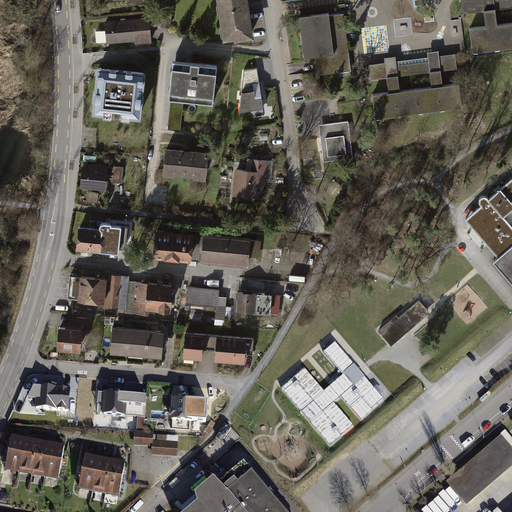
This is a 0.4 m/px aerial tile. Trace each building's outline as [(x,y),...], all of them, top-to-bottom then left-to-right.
[(249,0),(217,0),(224,41),(234,39),(235,43),(256,39),(249,0)] [(511,0),(461,0),(463,13),(484,11),(486,26),(470,28),(473,51),(474,51),(474,52),(478,51),(478,50),(496,48),(496,49),(500,49),(500,47),(511,45),(511,0)] [(329,12),(299,16),(305,57),(315,56),(317,72),(351,68),(344,13),(329,15),(329,12)] [(150,17),(109,20),(111,41),(152,38),(150,17)] [(385,62),(369,64),(371,79),(387,77),(389,92),(373,94),(375,117),(377,117),(377,118),(380,117),(380,116),(398,114),(398,115),(402,115),(402,114),(419,112),(423,112),(423,111),(441,109),(445,109),(444,108),(462,106),(459,83),(443,85),(441,70),(457,68),(456,53),(439,55),(439,50),(427,52),(428,57),(396,60),(396,56),(384,57),(385,62)] [(220,66),(175,61),(170,98),(172,98),(184,100),(216,104),(220,66)] [(145,73),(96,68),(91,115),(140,121),(145,73)] [(257,69),(244,70),(240,111),(251,110),(252,114),(264,112),(257,69)] [(184,100),(172,98),(168,128),(180,130),(184,100)] [(348,120),(319,124),(323,161),(352,157),(348,120)] [(209,153),(165,149),(162,176),(175,178),(175,177),(193,179),(193,180),(206,181),(209,153)] [(276,161),(247,158),(246,169),(234,168),(231,196),(257,199),(258,186),(273,187),(276,161)] [(93,166),(83,165),(81,188),(105,190),(107,168),(93,166)] [(511,180),(466,219),(499,257),(493,262),(511,283),(511,180)] [(102,231),(78,229),(76,250),(100,252),(118,254),(121,227),(110,226),(110,225),(103,224),(101,225),(100,227),(100,229),(102,231)] [(181,234),(155,231),(153,258),(190,262),(193,235),(181,234)] [(251,238),(204,234),(201,263),(248,268),(249,257),(250,241),(251,238)] [(261,242),(250,241),(249,257),(259,258),(261,242)] [(129,277),(108,274),(107,279),(104,304),(104,306),(126,309),(129,282),(129,277)] [(80,278),(70,277),(69,286),(67,299),(78,300),(78,302),(104,304),(107,279),(80,275),(80,278)] [(174,286),(129,282),(126,309),(125,313),(148,316),(149,310),(171,313),(174,286)] [(220,289),(189,286),(187,304),(216,307),(215,318),(225,319),(227,297),(219,297),(220,289)] [(250,293),(236,292),(235,312),(271,315),(271,313),(272,295),(250,293)] [(272,295),(271,313),(279,314),(281,295),(272,295)] [(397,316),(379,331),(391,346),(430,314),(419,301),(399,318),(397,316)] [(164,358),(166,330),(147,329),(131,327),(119,326),(114,325),(112,354),(164,358)] [(71,327),(60,326),(59,349),(83,351),(84,328),(71,327)] [(204,335),(185,333),(183,359),(202,361),(203,350),(204,335)] [(217,336),(204,335),(203,350),(215,351),(217,336)] [(254,339),(217,336),(215,351),(214,362),(245,364),(246,351),(253,352),(254,339)] [(305,367),(281,387),(330,445),(354,425),(334,401),(341,395),(361,418),(384,399),(335,342),(324,351),(343,373),(324,389),(305,367)] [(49,390),(35,388),(30,400),(37,401),(37,409),(70,412),(72,392),(49,390)] [(146,396),(102,392),(100,413),(144,417),(146,396)] [(207,400),(171,398),(169,420),(172,420),(172,427),(188,428),(188,419),(205,420),(207,400)] [(153,432),(134,431),(133,445),(152,447),(153,440),(153,432)] [(21,437),(10,435),(4,469),(58,479),(64,445),(55,443),(48,442),(29,438),(21,437)] [(511,469),(511,450),(501,437),(446,483),(467,507),(511,469)] [(153,440),(152,447),(152,456),(177,458),(178,442),(153,440)] [(100,457),(85,454),(84,457),(79,488),(119,496),(125,462),(113,460),(100,457)] [(196,510),(192,511),(280,511),(243,468),(218,489),(214,484),(195,500),(196,510)]
